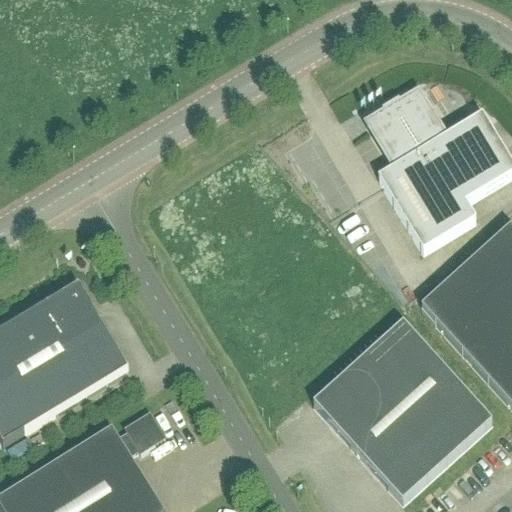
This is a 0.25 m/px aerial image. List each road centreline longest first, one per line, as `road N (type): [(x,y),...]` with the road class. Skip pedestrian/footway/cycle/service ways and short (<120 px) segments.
road 1 (tertiary): [(511,48),(447,16),(357,25),(86,185)]
road 2 (unclassified): [(284,511),(86,185)]
